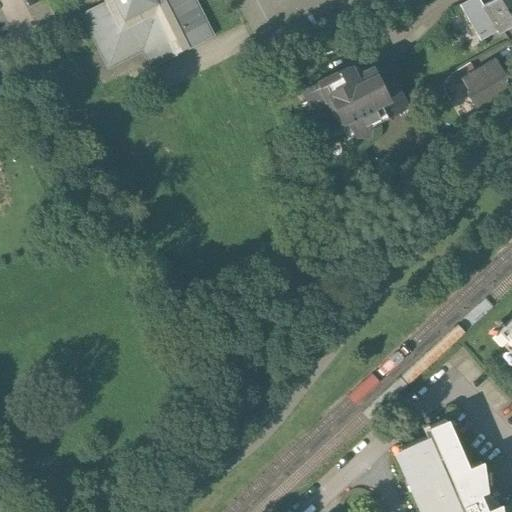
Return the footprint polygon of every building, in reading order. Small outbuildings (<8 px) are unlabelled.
[(214,39),(194,0),(100,0),(102,3),(78,15),(106,70),(141,52),(151,71),(214,39)] [(511,25),(511,0),(488,0),(479,6),(497,35),(511,25)] [(462,58),(449,95),(489,109),(503,73),(462,58)] [(387,99),(372,69),(355,77),(348,62),(296,87),(326,148),(378,122),(370,108),(387,99)] [(511,320),(494,336),(511,355),(511,320)] [(422,439),(389,454),(414,511),(499,511),(497,507),(486,511),(483,511),(477,499),(492,493),(480,466),(468,472),(445,421),(419,433),(422,439)]
